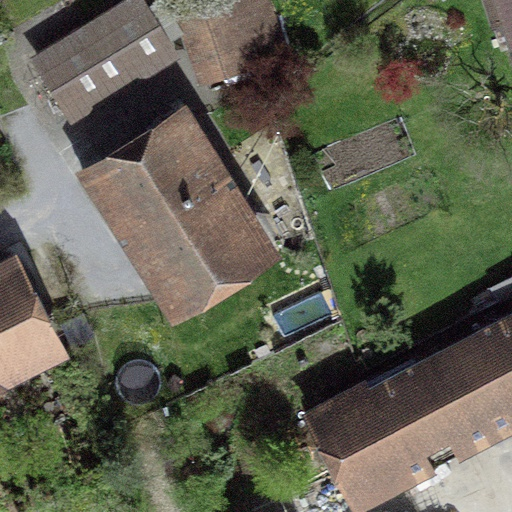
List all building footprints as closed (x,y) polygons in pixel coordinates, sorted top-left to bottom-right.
[(511,0),(493,0),(507,39),(511,37),(511,0)] [(144,3),(43,65),(82,129),(183,67),(144,3)] [(227,5),(181,20),(201,80),(247,64),(227,5)] [(194,111),(84,179),(160,302),(270,234),(194,111)] [(25,262),(0,274),(0,402),(76,364),(25,262)] [(511,314),(315,413),(358,499),(511,422),(511,314)]
